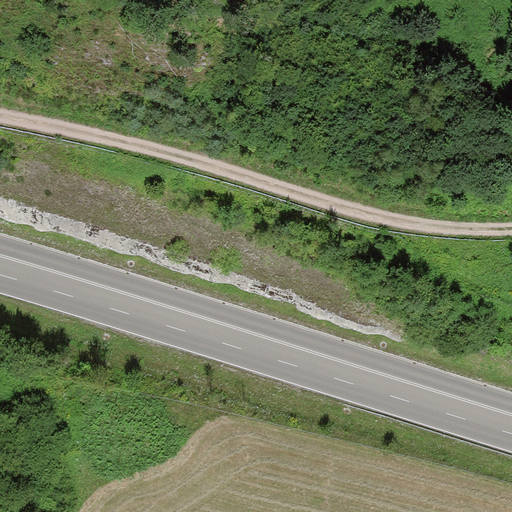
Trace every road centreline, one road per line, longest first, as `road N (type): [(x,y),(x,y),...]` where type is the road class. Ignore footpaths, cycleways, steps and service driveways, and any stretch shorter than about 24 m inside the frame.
road 1 (trunk): [(0,265),(511,424)]
road 2 (track): [(511,226),(402,220),(138,142),(0,112)]
